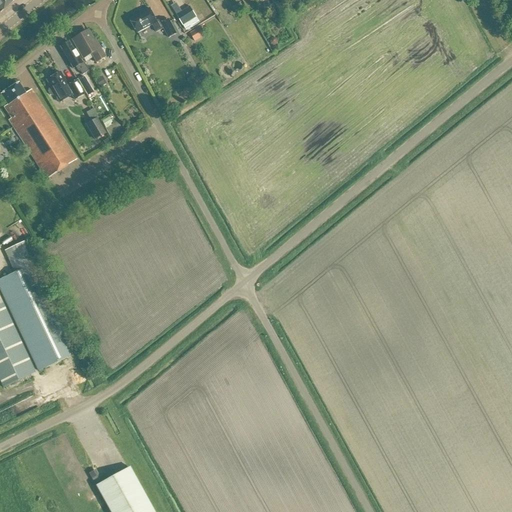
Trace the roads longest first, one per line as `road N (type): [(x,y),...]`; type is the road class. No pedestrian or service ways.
road 1 (unclassified): [(246,286),(511,64)]
road 2 (unclassified): [(246,286),(95,9)]
road 3 (unclassified): [(0,449),(95,406),(246,286)]
road 4 (unclassified): [(368,511),(246,286)]
road 5 (unclassified): [(0,87),(95,9)]
